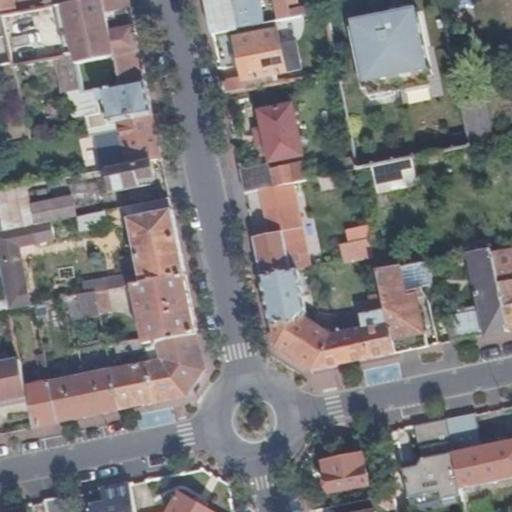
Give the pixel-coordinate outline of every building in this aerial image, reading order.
[(46,0),(49,8),(64,5),(65,5),(64,0),(46,0)] [(64,5),(76,57),(77,57),(86,95),(89,94),(109,91),(148,83),(140,45),(130,0),(64,0),(65,5),(64,5)] [(206,0),(214,36),(238,31),(277,23),(326,14),(324,5),(291,11),(290,7),(298,5),(296,0),(253,0),(233,4),(232,0),(206,0)] [(0,35),(9,33),(4,17),(0,18),(0,35)] [(418,22),(418,17),(358,29),(359,34),(354,35),(367,96),(436,82),(423,21),(418,22)] [(277,23),(238,31),(240,40),(279,31),(277,23)] [(245,80),(224,84),(226,97),(249,92),(247,84),(285,76),(305,71),(298,45),(283,48),(279,31),(240,40),(237,40),(245,80)] [(0,72),(17,69),(16,63),(0,66),(0,72)] [(0,93),(21,89),(17,69),(0,72),(0,93)] [(247,84),(249,92),(287,85),(285,76),(247,84)] [(91,126),(92,128),(94,138),(127,130),(125,121),(155,115),(148,83),(109,91),(89,94),(91,104),(107,101),(111,121),(91,126)] [(483,93),(462,98),(473,149),(495,144),(483,93)] [(274,164),(305,157),(295,109),(264,115),(267,131),(258,133),(261,150),(271,148),(274,164)] [(132,166),(154,162),(164,160),(159,133),(155,115),(125,121),(127,130),(125,131),(132,166)] [(413,161),(374,169),(379,194),(418,186),(413,161)] [(132,166),(111,170),(112,174),(107,175),(111,192),(115,191),(116,193),(143,188),(143,183),(158,179),(154,162),(132,166)] [(269,167),(242,172),(247,195),(264,191),(295,185),(309,182),(306,166),(276,172),(269,167)] [(299,204),(295,185),(264,191),(268,210),(299,204)] [(0,193),(0,233),(36,226),(32,207),(28,188),(0,193)] [(32,207),(36,226),(55,222),(81,217),(77,198),(32,207)] [(274,236),(256,241),(264,279),(300,272),(312,269),(299,204),(268,210),(274,236)] [(127,279),(129,288),(136,287),(188,276),(181,238),(175,211),(175,210),(132,220),(144,276),(127,279)] [(108,211),(82,217),(85,233),(111,228),(108,211)] [(0,233),(0,255),(11,307),(12,312),(35,308),(22,247),(59,239),(55,222),(36,226),(0,233)] [(377,256),(373,240),(342,247),(346,263),(377,256)] [(451,319),(455,344),(473,340),(509,334),(494,256),(493,251),(472,255),(483,313),(451,319)] [(511,252),(494,256),(509,334),(511,333),(511,252)] [(440,262),(403,270),(407,292),(423,289),(424,293),(445,288),(440,262)] [(385,298),(386,300),(418,294),(424,293),(423,289),(407,292),(403,270),(380,274),(385,298)] [(300,272),(264,279),(271,316),(278,348),(293,358),(314,372),(349,365),(397,356),(386,300),(385,298),(362,303),(363,308),(367,308),(373,307),(374,315),(369,316),(362,317),(364,331),(333,337),(306,319),(309,315),(300,272)] [(162,342),(201,335),(195,306),(188,276),(136,287),(147,340),(149,344),(162,342)] [(127,279),(110,282),(112,291),(129,288),(127,279)] [(110,282),(86,287),(88,296),(99,294),(110,292),(112,291),(110,282)] [(99,294),(103,316),(115,314),(110,292),(99,294)] [(88,296),(82,297),(86,320),(103,316),(99,294),(88,296)] [(386,300),(397,356),(406,353),(429,350),(426,333),(425,334),(418,294),(386,300)] [(116,371),(124,411),(156,404),(192,397),(209,371),(205,352),(201,335),(162,342),(166,361),(116,371)] [(147,340),(110,347),(111,353),(149,346),(149,344),(147,340)] [(33,388),(41,427),(53,425),(62,423),(54,384),(48,355),(40,356),(47,385),(33,388)] [(0,403),(29,398),(22,361),(5,365),(4,362),(0,362),(0,403)] [(54,384),(62,423),(124,411),(116,371),(54,384)] [(476,415),(449,420),(452,441),(462,494),(463,489),(511,479),(511,443),(483,449),(476,415)] [(452,441),(449,420),(415,426),(419,447),(452,441)] [(415,454),(404,456),(412,503),(462,494),(452,441),(419,447),(415,454)] [(364,457),(325,464),(331,494),(370,486),(364,457)] [(136,511),(131,484),(103,490),(106,503),(96,506),(97,511),(136,511)] [(212,511),(183,495),(173,511),(212,511)] [(46,502),(48,511),(67,511),(65,498),(46,502)]
